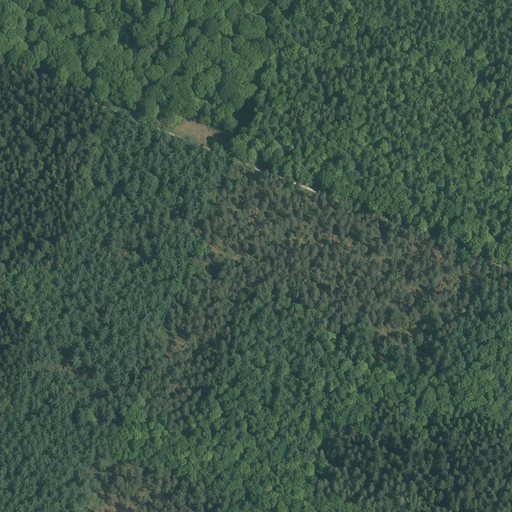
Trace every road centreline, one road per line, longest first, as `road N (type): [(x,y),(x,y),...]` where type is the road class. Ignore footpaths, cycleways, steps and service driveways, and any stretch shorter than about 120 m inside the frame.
road 1 (track): [(511,265),(237,158)]
road 2 (track): [(237,158),(0,62)]
road 3 (track): [(237,158),(300,0)]
